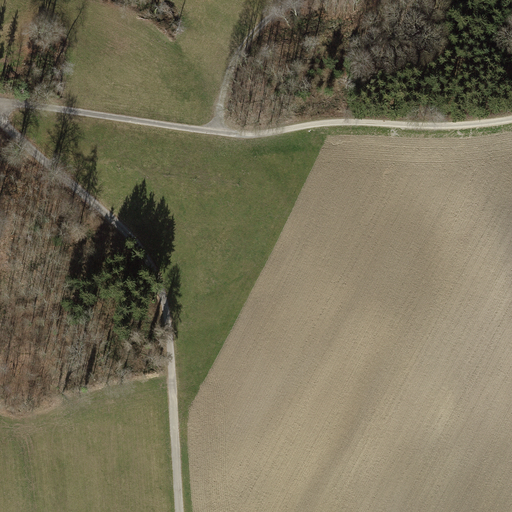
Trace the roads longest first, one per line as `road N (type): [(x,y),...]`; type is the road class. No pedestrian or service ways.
road 1 (track): [(511,118),(332,121),(231,133),(0,101)]
road 2 (unclassified): [(180,511),(168,321),(153,269),(137,242),(0,120)]
road 3 (track): [(305,0),(248,40),(227,78),(213,132)]
